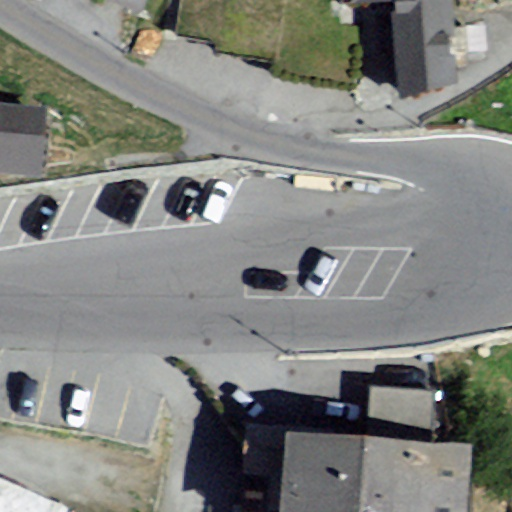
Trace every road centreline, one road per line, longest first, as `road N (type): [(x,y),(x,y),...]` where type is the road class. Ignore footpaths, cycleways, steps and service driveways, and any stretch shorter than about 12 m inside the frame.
road 1 (unclassified): [(0,2),(116,77),(255,134),(332,154),(463,166),(511,186)]
road 2 (unclassified): [(511,286),(476,307),(351,320),(0,305)]
